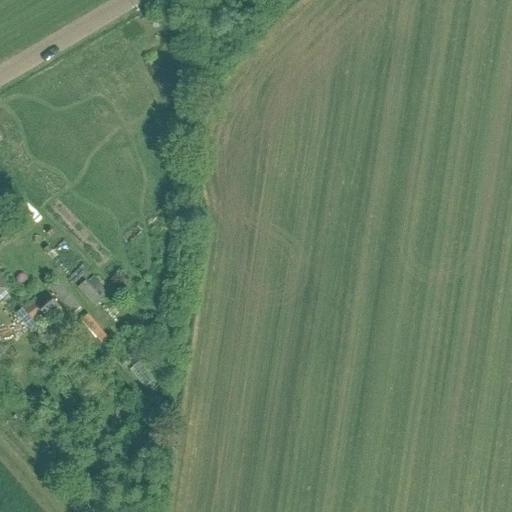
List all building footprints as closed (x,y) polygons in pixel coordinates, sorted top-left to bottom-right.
[(0,275),(0,300),(12,290),(0,275)] [(53,301),(41,313),(47,319),(52,314),(56,318),(63,312),(53,301)] [(31,332),(42,322),(28,306),(16,315),(31,332)] [(73,317),(61,328),(74,342),(86,332),(73,317)] [(37,338),(44,345),(61,330),(54,322),(37,338)]
